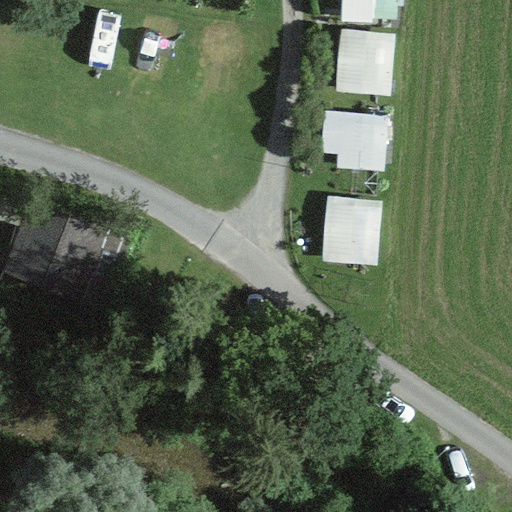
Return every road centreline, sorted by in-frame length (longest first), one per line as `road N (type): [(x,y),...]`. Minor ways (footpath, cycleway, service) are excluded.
road 1 (unclassified): [(511,447),(297,282),(101,182),(0,149)]
road 2 (track): [(297,282),(284,0)]
